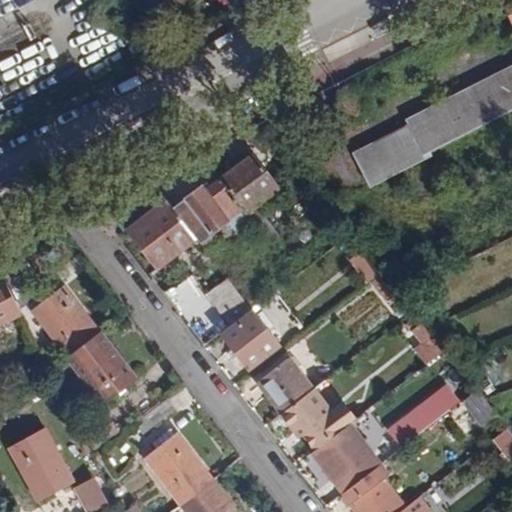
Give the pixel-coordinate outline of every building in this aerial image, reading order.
[(150,0),(180,11),(183,0),(150,0)] [(183,0),(180,11),(184,9),(189,7),(193,3),(195,0),(183,0)] [(383,140),(424,157),(428,155),(426,151),(511,107),(511,67),(407,121),(410,126),(383,140)] [(360,100),(344,93),(338,107),(354,113),(360,100)] [(424,157),(383,140),(356,154),(371,184),(424,157)] [(252,155),(221,179),(252,219),(270,243),(278,237),(253,204),(277,186),(252,155)] [(187,199),(173,209),(195,237),(198,241),(227,220),(236,231),(252,219),(221,179),(207,190),(202,184),(185,197),(187,199)] [(195,237),(173,209),(155,186),(115,206),(114,212),(156,266),(195,237)] [(32,295),(19,269),(4,277),(17,302),(32,295)] [(401,290),(386,270),(376,277),(391,297),(401,290)] [(208,295),(230,326),(251,310),(242,298),(228,280),(208,295)] [(0,324),(17,316),(1,284),(0,284),(0,324)] [(69,357),(99,333),(64,287),(33,311),(69,357)] [(262,301),(253,290),(242,298),(251,310),(262,301)] [(251,310),(230,326),(220,334),(246,368),(278,343),(251,310)] [(428,346),(407,317),(398,324),(420,352),(428,346)] [(133,377),(99,333),(69,357),(103,401),(133,377)] [(258,382),(282,414),(312,390),(309,385),(289,358),(258,382)] [(30,364),(36,377),(43,373),(36,361),(30,364)] [(25,383),(36,377),(30,364),(19,370),(25,383)] [(333,367),(309,385),(312,390),(336,372),(333,367)] [(316,449),(330,439),(342,429),(355,419),(346,407),(332,417),(312,390),(282,414),(302,441),(307,437),(316,449)] [(174,408),(167,399),(137,423),(143,431),(174,408)] [(464,403),(448,416),(463,436),(480,423),(464,403)] [(431,424),(418,407),(390,429),(402,446),(431,424)] [(117,437),(100,412),(79,426),(94,455),(117,437)] [(511,431),(509,428),(493,440),(511,465),(511,464),(511,431)] [(364,458),(342,429),(330,439),(332,442),(315,456),(334,481),(343,492),(372,469),(364,458)] [(168,430),(149,445),(155,452),(174,438),(168,430)] [(72,481),(44,431),(10,449),(38,499),(72,481)] [(146,460),(182,506),(213,483),(176,436),(174,438),(155,452),(146,460)] [(342,493),(357,511),(397,511),(404,507),(380,477),(386,473),(379,464),(342,493)] [(104,493),(97,479),(77,490),(85,504),(104,493)] [(235,511),(213,483),(182,506),(185,511),(235,511)]
